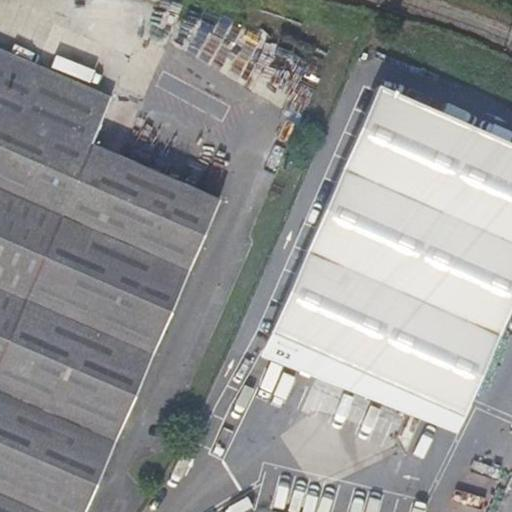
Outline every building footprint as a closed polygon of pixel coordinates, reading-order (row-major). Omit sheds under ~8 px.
[(0,416),(111,155),(85,144),(107,97),(0,50),(0,416)] [(511,146),(372,86),(265,334),(392,390),(457,418),(511,290),(511,146)] [(130,143),(122,160),(147,171),(154,154),(130,143)] [(122,160),(111,155),(0,416),(0,511),(77,511),(213,199),(147,171),(122,160)] [(392,390),(265,334),(256,352),(384,408),(392,390)]
